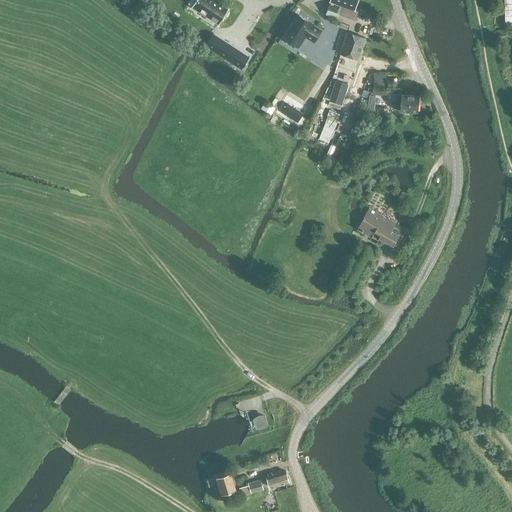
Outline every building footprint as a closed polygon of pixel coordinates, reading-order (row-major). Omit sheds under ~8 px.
[(215,0),(197,0),(193,6),(207,16),(207,17),(207,19),(211,21),(212,21),(213,20),(218,23),(228,8),(215,0)] [(330,0),(325,15),(351,24),(358,0),(330,0)] [(297,13),(283,36),(298,46),(305,36),(313,42),(322,29),(297,13)] [(366,38),(347,31),(340,53),(359,59),(366,38)] [(213,34),(206,45),(241,67),(248,57),(213,34)] [(376,73),(374,86),(384,87),(385,86),(387,74),(376,73)] [(334,94),(333,98),(336,99),(335,100),(343,103),(349,88),(338,83),(334,94)] [(419,96),(398,95),(396,109),(418,112),(419,96)] [(265,101),(261,108),(271,115),(275,108),(265,101)] [(330,109),(319,138),(329,141),(341,113),(330,109)] [(369,208),(364,217),(367,219),(361,231),(378,240),(379,237),(394,245),(399,234),(389,229),(394,221),(369,208)] [(267,423),(265,416),(263,415),(262,415),(261,416),(259,416),(258,416),(257,417),(255,418),(254,419),(256,426),(258,427),(259,427),(260,426),(262,426),(264,425),(265,425),(266,424),(267,424),(267,423)] [(291,482),(288,470),(273,475),(272,472),(269,473),(270,476),(268,476),(272,487),(291,482)] [(232,473),(216,477),(221,493),(236,489),(232,473)] [(247,482),(248,485),(239,488),(242,496),(264,489),(260,478),(247,482)]
